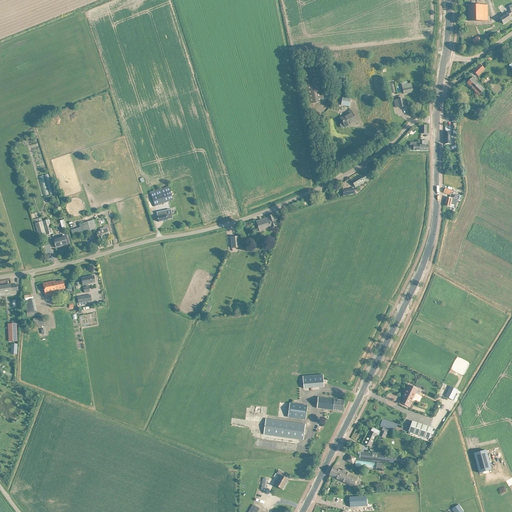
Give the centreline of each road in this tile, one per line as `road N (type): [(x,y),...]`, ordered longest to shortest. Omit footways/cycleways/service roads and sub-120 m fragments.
road 1 (unclassified): [(0,278),(272,208),(382,152),(413,121),(436,119)]
road 2 (tertiary): [(303,511),(430,245),(436,119)]
